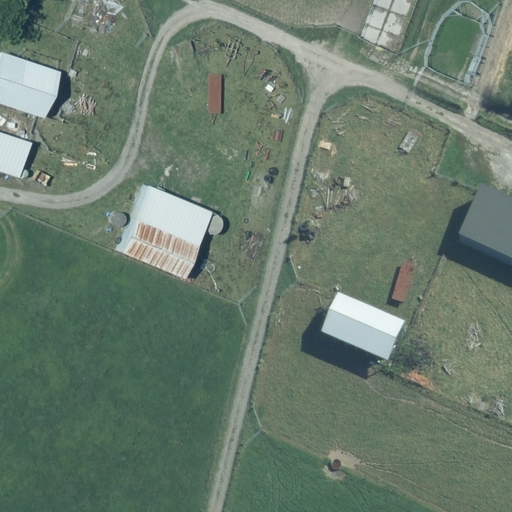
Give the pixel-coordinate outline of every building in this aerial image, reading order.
[(55,70),(0,50),(0,102),(39,116),(55,70)] [(25,139),(0,131),(0,170),(14,174),(25,139)] [(207,210),(142,182),(114,247),(179,275),(207,210)] [(511,206),(481,192),(460,239),(511,263),(511,206)] [(405,327),(335,297),(318,336),(389,366),(405,327)]
